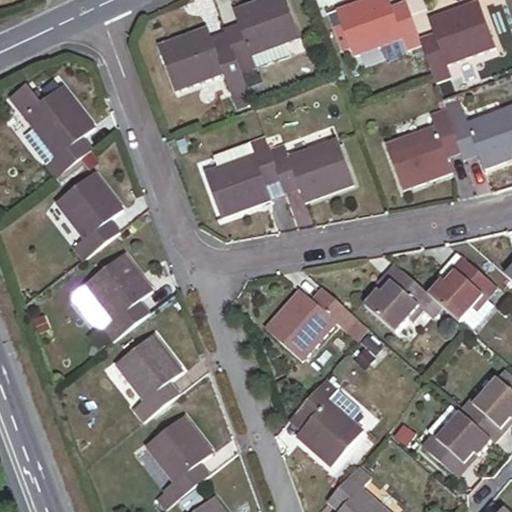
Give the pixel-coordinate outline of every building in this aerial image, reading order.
[(299,42),(283,0),(266,0),(235,12),(242,32),(226,38),(229,46),(240,76),(255,71),(256,70),(252,59),(286,46),(299,42)] [(423,48),(410,10),(393,16),(387,0),(371,0),(336,13),(340,25),(332,28),(340,49),(348,46),(353,59),(383,48),(387,60),(392,62),(408,56),(407,53),(423,48)] [(495,50),(478,4),(431,21),(439,42),(423,48),(435,81),(437,86),(451,81),(447,68),(495,50)] [(240,76),(229,46),(214,51),(207,30),(158,49),(175,95),(224,77),(229,89),(243,83),(240,76)] [(286,46),(252,59),(256,70),(290,58),(286,46)] [(248,98),(265,92),(259,77),(258,78),(255,71),(240,76),(243,83),(248,98)] [(243,83),(229,89),(234,104),(248,99),(248,98),(243,83)] [(95,130),(63,89),(41,106),(28,89),(11,102),(35,132),(25,140),(39,159),(50,151),(56,160),(46,168),(56,181),(83,159),(87,156),(78,144),(95,130)] [(248,99),(234,104),(237,111),(251,106),(248,99)] [(446,110),(449,119),(463,114),(459,101),(444,106),(446,110)] [(511,161),(511,108),(467,125),(463,114),(449,119),(460,150),(462,156),(476,151),(484,172),(511,161)] [(444,155),(460,150),(449,119),(446,110),(430,116),(435,130),(386,147),(402,193),(452,176),(444,155)] [(246,135),(249,145),(264,140),(260,130),(246,135)] [(271,204),(263,183),(277,178),(268,153),(264,140),(249,145),(254,158),(217,171),(204,175),(219,215),(221,222),(271,204)] [(354,188),(337,141),(287,158),(283,147),(268,153),(277,178),(282,192),(298,186),(305,205),(354,188)] [(249,145),(213,158),(217,171),(254,158),(249,145)] [(87,156),(83,159),(93,171),(103,163),(93,151),(87,156)] [(56,205),(84,241),(73,250),(84,263),(116,239),(105,225),(123,211),(95,175),(56,205)] [(136,307),(153,293),(124,255),(86,285),(88,287),(115,322),(106,330),(104,332),(112,343),(114,345),(146,320),(136,307)] [(445,285),(466,262),(459,256),(439,279),(442,282),(445,285)] [(488,303),(498,291),(466,262),(445,285),(442,282),(428,297),(434,302),(445,312),(460,326),(462,324),(484,299),(488,303)] [(401,273),(395,268),(376,290),(379,293),(381,295),(401,273)] [(424,313),(434,302),(428,297),(401,273),(381,295),(379,293),(365,308),(396,336),(419,310),(424,314),(424,313)] [(115,322),(88,287),(78,295),(106,330),(115,322)] [(316,308),(300,293),(266,332),(304,365),(337,327),(346,335),(358,323),(327,296),(316,308)] [(488,303),(484,299),(462,324),(475,336),(497,311),(488,303)] [(511,310),(511,301),(509,299),(498,312),(505,318),(511,310)] [(445,312),(434,302),(424,313),(435,323),(445,312)] [(370,333),(358,323),(346,335),(358,346),(370,333)] [(112,343),(104,332),(93,340),(102,351),(112,343)] [(165,388),(183,374),(155,337),(116,367),(145,404),(134,413),(144,426),(152,419),(175,401),(165,388)] [(370,348),(355,365),(366,375),(378,362),(376,360),(379,356),(370,348)] [(511,381),(505,375),(498,383),(511,394),(511,381)] [(511,424),(511,394),(498,383),(497,381),(473,408),(469,405),(459,415),(492,444),(511,423),(511,424)] [(301,434),(296,440),(331,471),(364,434),(353,424),(330,403),(339,393),(327,382),(300,412),(312,423),(301,434)] [(362,414),(339,393),(330,403),(353,424),(362,414)] [(175,401),(152,419),(157,424),(180,406),(175,401)] [(459,415),(452,409),(429,435),(432,438),(436,442),(459,415)] [(312,423),(300,412),(289,424),(301,434),(312,423)] [(478,460),(492,444),(459,415),(436,442),(432,438),(421,450),(453,479),(473,456),(478,460)] [(196,469),(213,455),(186,419),(147,449),(175,485),(163,494),(173,507),(206,482),(196,469)] [(344,511),(385,511),(363,492),(372,481),(359,469),(346,484),(331,500),(344,511)] [(188,511),(190,511),(205,500),(197,491),(182,503),(188,511)] [(225,511),(215,498),(197,511),(225,511)]
